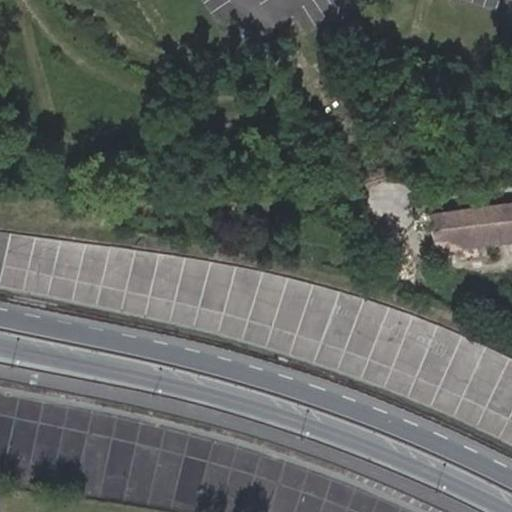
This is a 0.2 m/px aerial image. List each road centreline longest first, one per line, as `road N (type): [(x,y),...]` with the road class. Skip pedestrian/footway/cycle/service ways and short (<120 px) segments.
road 1 (secondary): [(511,480),(313,394),(0,315)]
road 2 (secondary): [(0,348),(304,425),(503,511)]
road 3 (residential): [(511,171),(369,189)]
